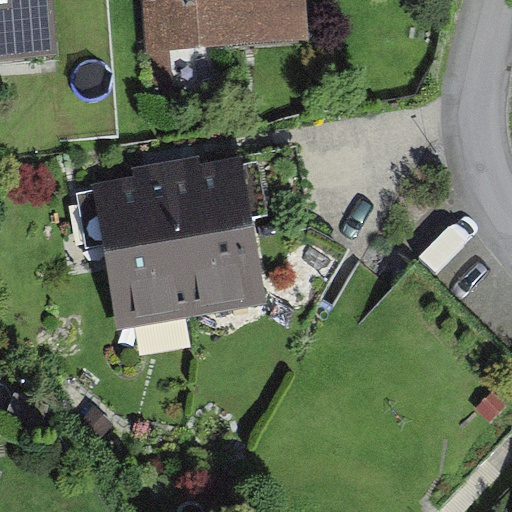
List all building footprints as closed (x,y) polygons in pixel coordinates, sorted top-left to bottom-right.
[(0,0),(0,64),(62,59),(57,0),(0,0)] [(314,44),(311,0),(150,0),(155,56),(314,44)] [(198,320),(275,307),(251,161),(208,169),(206,159),(172,165),(198,320)] [(125,332),(198,320),(172,165),(139,170),(141,180),(100,186),(125,332)] [(71,199),(75,280),(101,278),(97,198),(71,199)]
